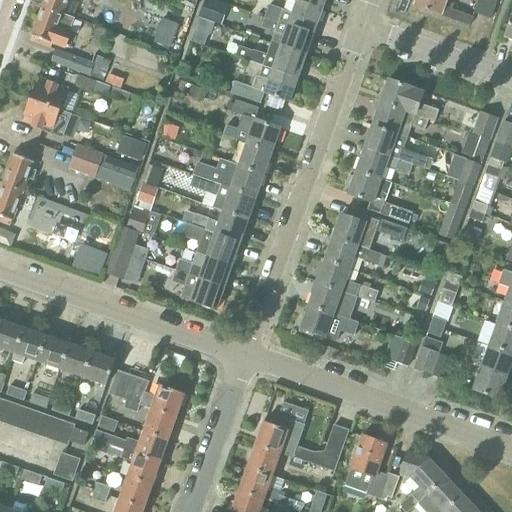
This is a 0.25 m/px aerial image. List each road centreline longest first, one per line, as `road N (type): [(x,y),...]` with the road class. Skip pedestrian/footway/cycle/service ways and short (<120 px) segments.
road 1 (residential): [(361,31),(243,357)]
road 2 (unclassified): [(511,451),(243,357)]
road 3 (unclassified): [(243,357),(0,271)]
road 4 (unclassified): [(188,511),(243,357)]
road 5 (residential): [(511,82),(361,31)]
